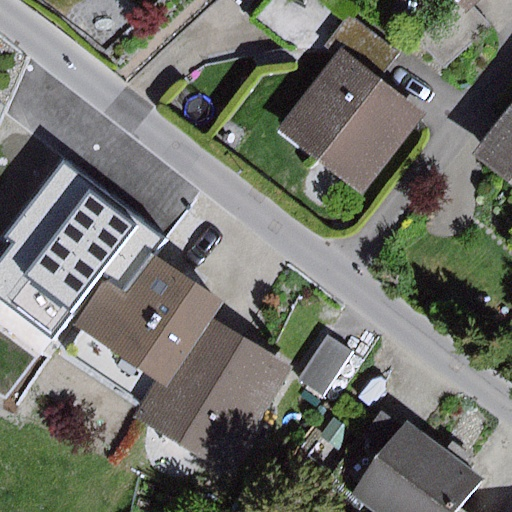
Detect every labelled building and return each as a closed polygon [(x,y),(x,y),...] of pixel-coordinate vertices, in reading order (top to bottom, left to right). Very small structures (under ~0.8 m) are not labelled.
[(327,40),(348,14),(329,0),(268,0),(256,17),(290,44),(327,40)] [(455,0),(458,2),(464,10),(475,0),(455,0)] [(464,10),(458,2),(416,37),(443,69),(485,34),(464,10)] [(360,67),(380,82),(401,56),(348,14),(327,40),(340,51),(360,67)] [(340,51),(278,130),(364,197),(426,118),(380,82),(360,67),(340,51)] [(511,112),(478,156),(511,183),(511,112)] [(126,301),(160,255),(185,221),(99,158),(40,237),(105,285),(126,301)] [(224,299),(160,255),(126,301),(105,285),(78,326),(165,385),(179,365),(212,316),(224,299)] [(295,365),(212,316),(179,365),(165,385),(144,424),(229,474),(295,365)] [(327,338),(300,381),(325,396),(352,353),(327,338)] [(404,423),(351,495),(374,511),(454,511),(457,509),(479,478),(404,423)]
